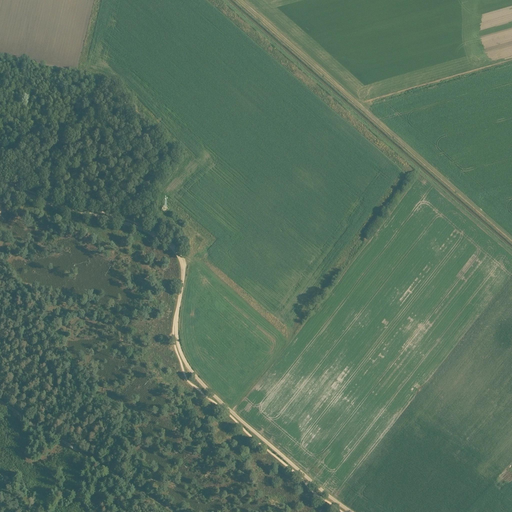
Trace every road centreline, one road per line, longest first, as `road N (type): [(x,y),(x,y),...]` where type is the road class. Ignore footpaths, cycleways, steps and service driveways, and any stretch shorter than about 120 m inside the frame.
road 1 (track): [(349,511),(178,352),(183,271),(169,243),(0,180)]
road 2 (track): [(238,0),(511,241)]
road 3 (track): [(0,401),(177,511)]
